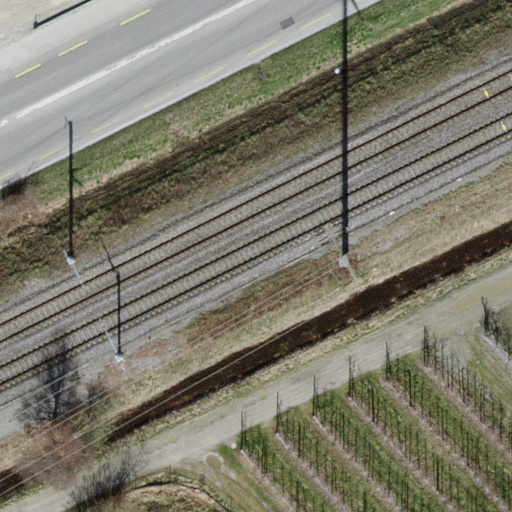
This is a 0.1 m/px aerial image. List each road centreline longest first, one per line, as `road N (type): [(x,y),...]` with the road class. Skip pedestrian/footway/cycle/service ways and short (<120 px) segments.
road 1 (track): [(511,284),(211,435)]
road 2 (primary): [(250,0),(0,124)]
